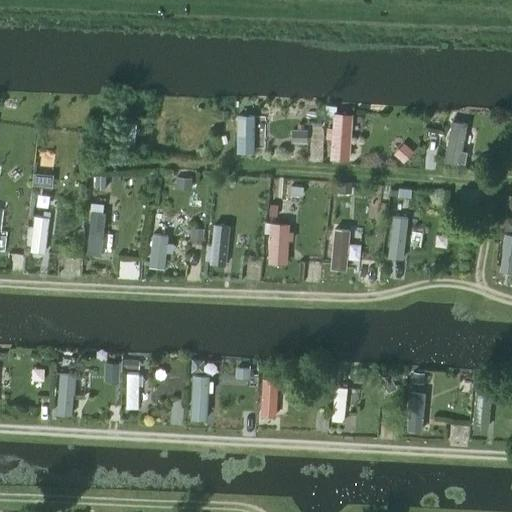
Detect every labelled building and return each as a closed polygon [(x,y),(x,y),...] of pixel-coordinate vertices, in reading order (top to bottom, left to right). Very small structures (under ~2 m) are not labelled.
[(334,114),(331,162),(347,163),(350,115),(334,114)] [(236,115),(235,151),(249,152),(250,116),(236,115)] [(459,167),(467,124),(451,122),(443,164),(459,167)] [(134,149),(136,125),(126,124),(125,148),(134,149)] [(292,132),(291,143),(306,144),(306,133),(292,132)] [(413,153),(402,144),(393,155),(404,164),(413,153)] [(44,173),(33,172),(32,184),(43,185),(44,173)] [(105,174),(95,174),(95,186),(105,186),(105,174)] [(177,179),(176,191),(190,192),(191,180),(177,179)] [(350,183),(337,183),(338,195),(350,194),(350,183)] [(292,186),(290,196),(304,198),(304,187),(292,186)] [(398,188),(397,200),(409,201),(410,189),(398,188)] [(90,212),(85,253),(87,253),(99,255),(104,213),(90,212)] [(392,217),(388,258),(402,259),(407,218),(392,217)] [(35,218),(31,252),(43,253),(47,220),(35,218)] [(271,224),(269,264),(285,265),(287,225),(271,224)] [(214,225),(210,265),(224,266),(228,226),(214,225)] [(335,230),(330,270),(345,272),(350,231),(335,230)] [(154,233),(149,269),(163,271),(168,235),(154,233)] [(511,235),(505,235),(499,274),(511,276),(511,269),(511,235)] [(122,361),(121,371),(138,371),(138,362),(122,361)] [(125,373),(125,411),(138,411),(138,374),(125,373)] [(74,375),(58,374),(56,416),(71,417),(74,375)] [(412,374),(411,384),(422,385),(423,375),(412,374)] [(208,378),(191,377),(189,422),(205,422),(208,378)] [(261,381),(260,419),(274,420),(276,382),(261,381)] [(335,387),(331,422),(332,422),(344,423),(347,389),(347,388),(335,387)] [(492,391),(476,389),(472,430),(488,432),(492,391)] [(411,393),(407,435),(420,436),(424,394),(411,393)]
